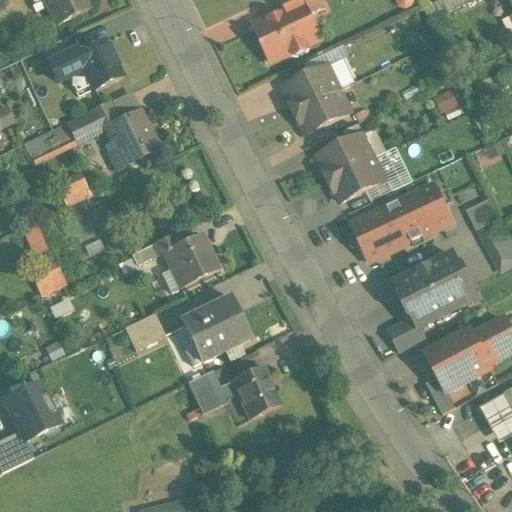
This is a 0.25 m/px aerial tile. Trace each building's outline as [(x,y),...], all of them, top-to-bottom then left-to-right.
[(93,9),(88,0),(42,0),(58,28),(93,9)] [(327,0),(285,0),(292,13),(255,30),(275,72),(333,44),(320,18),(333,12),(327,0)] [(112,43),(78,60),(96,95),(129,78),(112,43)] [(344,48),(326,56),(331,68),(349,59),(344,48)] [(328,69),(285,91),(293,107),(291,108),(295,115),(339,93),(328,69)] [(339,93),(295,115),(298,121),(299,120),(307,137),(351,116),(339,93)] [(109,129),(123,123),(114,105),(68,127),(80,152),(112,136),(109,129)] [(123,123),(109,129),(112,136),(122,155),(111,161),(118,176),(168,152),(148,111),(123,123)] [(361,138),(321,158),(318,159),(327,176),(325,176),(328,183),(373,162),(361,138)] [(373,162),(328,183),(332,189),(333,189),(341,206),(384,184),(373,162)] [(434,188),(405,202),(423,240),(452,226),(434,188)] [(423,240),(405,202),(381,213),(398,251),(423,240)] [(398,251),(381,213),(352,227),(370,265),(378,261),(398,251)] [(511,238),(506,227),(481,240),(501,280),(511,274),(511,238)] [(226,275),(210,240),(184,251),(167,259),(182,294),(226,275)] [(167,259),(184,251),(179,241),(155,252),(159,262),(167,259)] [(431,344),(426,334),(487,304),(464,259),(400,292),(415,323),(393,334),(404,357),(431,344)] [(237,302),(187,326),(208,369),(258,345),(237,302)] [(168,343),(158,322),(127,336),(137,358),(168,343)] [(483,334),(430,360),(452,403),(506,376),(502,368),(511,363),(511,327),(486,341),(483,334)] [(271,371),(237,388),(257,427),(291,410),(271,371)] [(229,408),(215,378),(192,389),(206,419),(229,408)]
